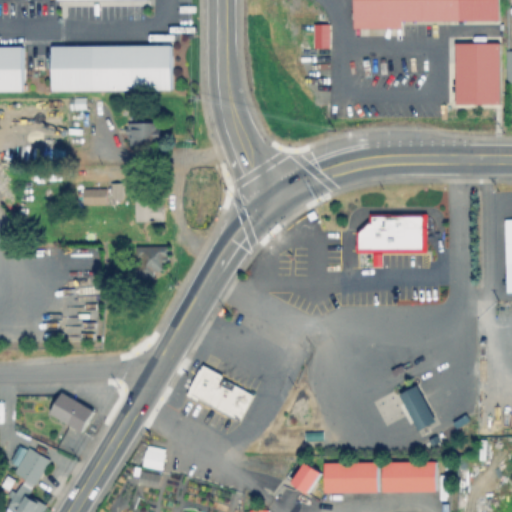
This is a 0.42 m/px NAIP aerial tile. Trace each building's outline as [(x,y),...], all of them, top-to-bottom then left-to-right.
[(353,0),(353,37),(401,37),(401,29),(499,28),(498,0),(353,0)] [(313,47),(329,47),(329,23),(313,23),(313,47)] [(499,42),(455,42),(455,104),(499,103),(499,42)] [(49,48),(50,93),(172,92),(171,47),(49,48)] [(0,48),(0,93),(23,93),(23,48),(0,48)] [(88,98),(88,110),(73,110),(73,98),(88,98)] [(162,127),(162,135),(157,135),(157,147),(135,147),(135,140),(131,139),(131,123),(157,124),(157,126),(162,127)] [(125,186),(124,199),(115,198),(115,186),(125,186)] [(106,190),(106,205),(87,205),(87,190),(106,190)] [(166,200),(165,222),(138,222),(138,199),(166,200)] [(511,213),(511,287),(500,287),(500,213),(511,213)] [(428,216),(427,253),(361,251),(362,230),(377,214),(428,216)] [(165,276),(166,248),(133,247),(132,276),(165,276)] [(256,396),(241,422),(191,394),(206,367),(256,396)] [(438,420),(422,430),(402,398),(419,388),(438,420)] [(94,411),(83,431),(55,415),(67,395),(94,411)] [(12,474),(34,486),(48,460),(25,448),(12,474)] [(160,471),(163,454),(143,451),(140,468),(160,471)] [(436,463),(437,491),(387,492),(386,464),(436,463)] [(379,464),(379,493),(328,493),(328,464),(379,464)] [(316,476),(303,467),(291,485),(304,494),(316,476)] [(11,511),(36,511),(40,504),(27,498),(31,490),(19,485),(7,510),(11,511)]
